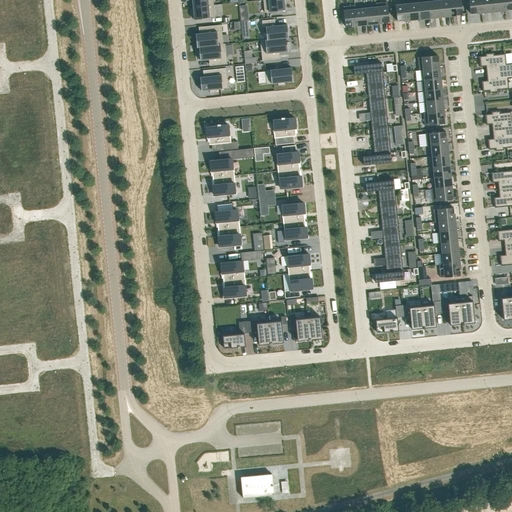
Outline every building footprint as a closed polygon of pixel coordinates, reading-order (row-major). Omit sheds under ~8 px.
[(284,0),(265,0),(263,0),(264,13),(285,11),(284,0)] [(428,0),(417,1),(419,19),(429,18),(428,0)] [(438,0),(430,0),(428,0),(429,18),(440,17),(439,2),(438,0)] [(439,2),(440,17),(451,16),(449,0),(439,2)] [(460,0),(453,0),(449,0),(451,16),(462,15),(460,0)] [(479,0),(468,0),(470,14),(481,13),(479,0)] [(479,0),(481,13),(492,12),(490,0),(479,0)] [(490,0),(492,12),(503,10),(501,0),(490,0)] [(511,0),(501,0),(503,10),(511,9),(511,0)] [(417,1),(406,3),(406,5),(408,20),(419,19),(417,1)] [(387,2),(375,3),(376,6),(378,23),(389,22),(387,2)] [(213,5),(192,8),(194,20),(215,18),(213,5)] [(355,5),(343,7),(343,10),(344,17),(345,27),(356,26),(354,7),(355,7),(355,5)] [(355,7),(354,7),(356,26),(367,24),(365,7),(366,7),(366,5),(355,7)] [(406,5),(395,6),(397,21),(408,20),(406,5)] [(366,7),(365,7),(367,24),(378,23),(376,6),(366,7)] [(274,19),(262,21),(262,27),(265,27),(267,40),(286,38),(286,39),(288,39),(287,24),(275,26),(274,19)] [(207,33),(195,34),(197,48),(199,48),(199,47),(223,45),(223,44),(221,25),(206,26),(207,33)] [(267,40),(260,41),(262,61),(277,59),(276,53),(287,52),(287,50),(289,49),(289,42),(287,43),(286,39),(286,38),(267,40)] [(199,52),(197,52),(198,59),(200,58),(200,61),(212,60),(212,66),(227,64),(225,44),(223,44),(223,45),(199,47),(199,48),(199,52)] [(486,56),(479,57),(479,58),(480,67),(487,66),(487,73),(486,73),(486,74),(511,70),(511,63),(506,64),(505,54),(494,55),(493,53),(485,54),(486,56)] [(437,55),(417,58),(419,71),(421,70),(439,68),(437,55)] [(381,63),(353,66),(354,75),(366,73),(382,71),(381,63)] [(211,76),(200,77),(201,91),(209,90),(210,93),(216,92),(216,90),(227,89),(225,68),(211,70),(211,76)] [(291,68),(265,70),(266,84),(278,83),(278,86),(285,85),(284,83),(293,82),(291,70),(291,68)] [(439,68),(421,70),(422,81),(440,79),(439,68)] [(488,81),(481,81),(482,91),(482,92),(489,91),(489,93),(497,92),(497,90),(508,89),(507,79),(511,78),(511,70),(486,74),(488,74),(488,81)] [(382,71),(366,73),(368,101),(385,99),(382,71)] [(440,79),(422,81),(423,91),(441,90),(440,79)] [(398,84),(391,85),(392,95),(399,94),(398,84)] [(441,90),(423,91),(424,102),(442,100),(441,90)] [(385,99),(368,101),(371,128),(388,127),(385,99)] [(442,100),(424,102),(425,112),(425,113),(443,111),(442,100)] [(425,112),(423,113),(424,126),(444,124),(443,111),(425,113),(425,112)] [(491,114),(485,115),(485,116),(486,125),(493,124),(493,131),(492,131),(492,132),(511,129),(511,122),(511,112),(500,113),(499,111),(491,112),(491,114)] [(281,119),(273,120),(274,129),(274,138),(279,137),(291,136),(295,136),(295,129),(295,128),(294,118),(284,119),(284,118),(281,118),(281,119)] [(217,126),(207,127),(208,137),(209,137),(209,145),(223,143),(224,150),(238,149),(237,142),(230,142),(229,134),(228,125),(220,125),(220,124),(217,125),(217,126)] [(401,125),(393,126),(394,135),(402,134),(401,125)] [(388,127),(371,128),(374,156),(391,154),(388,127)] [(494,139),(487,139),(488,149),(488,150),(495,149),(495,151),(503,150),(503,148),(511,147),(511,129),(492,132),(493,132),(494,139)] [(445,132),(425,134),(426,146),(429,146),(447,144),(445,132)] [(291,136),(279,137),(280,144),(292,143),(291,136)] [(447,144),(429,146),(430,157),(448,155),(447,144)] [(283,153),(277,154),(278,163),(277,163),(278,171),(299,169),(298,162),(299,162),(298,152),(295,152),(295,146),(282,147),(283,153)] [(240,150),(232,150),(233,159),(240,158),(240,150)] [(374,156),(362,157),(363,165),(392,162),(391,154),(374,156)] [(448,155),(430,157),(431,167),(449,166),(448,155)] [(231,159),(210,161),(211,171),(212,171),(213,178),(234,176),(233,168),(232,168),(231,159)] [(449,166),(431,167),(432,178),(450,176),(449,166)] [(299,169),(278,171),(279,179),(280,189),(301,186),(300,176),(299,169)] [(511,170),(491,173),(492,183),(499,182),(499,189),(498,189),(498,190),(511,188),(511,170)] [(214,185),(213,185),(214,195),(235,193),(234,184),(234,176),(213,178),(214,185)] [(450,176),(432,178),(433,188),(433,189),(451,187),(450,176)] [(393,180),(365,183),(366,192),(378,191),(378,190),(394,189),(393,180)] [(255,187),(248,188),(249,198),(256,197),(255,187)] [(433,188),(431,189),(432,202),(452,200),(451,187),(433,189),(433,188)] [(500,197),(493,197),(494,207),(494,208),(511,205),(511,188),(498,190),(499,190),(500,197)] [(394,189),(378,190),(378,191),(381,218),(397,216),(394,189)] [(271,190),(258,191),(259,199),(272,198),(271,190)] [(272,198),(259,199),(260,215),(268,215),(267,206),(272,205),(272,198)] [(303,203),(282,205),(283,214),(282,214),(283,222),(304,220),(303,214),(304,213),(303,203)] [(227,211),(216,212),(217,222),(218,229),(239,227),(238,219),(237,219),(237,210),(233,210),(232,204),(226,204),(227,211)] [(453,208),(433,210),(434,222),(437,222),(454,220),(453,208)] [(397,216),(381,218),(383,245),(400,244),(397,216)] [(304,220),(283,222),(284,230),(285,230),(286,240),(307,238),(306,227),(305,227),(304,220)] [(454,220),(437,222),(438,233),(455,231),(454,220)] [(219,236),(218,236),(219,247),(240,244),(239,235),(240,235),(239,227),(218,229),(219,236)] [(511,229),(497,231),(497,232),(498,241),(505,240),(505,247),(504,247),(504,248),(511,246),(511,229)] [(284,230),(277,231),(278,243),(286,242),(286,240),(285,230),(284,230)] [(455,231),(438,233),(439,243),(457,241),(455,231)] [(262,241),(254,242),(255,250),(263,249),(262,241)] [(457,241),(439,243),(440,254),(458,252),(457,241)] [(400,244),(383,245),(386,273),(403,271),(400,244)] [(506,255),(499,256),(500,265),(500,266),(511,264),(511,246),(504,248),(505,248),(506,255)] [(458,252),(440,254),(441,264),(441,265),(459,263),(458,252)] [(308,254),(287,256),(288,266),(289,274),(309,271),(309,265),(310,265),(308,254)] [(287,256),(280,257),(281,266),(288,266),(287,256)] [(274,258),(266,259),(267,275),(276,274),(274,258)] [(242,261),(221,263),(222,274),(223,274),(223,280),(244,278),(243,270),(242,261)] [(441,264),(439,265),(440,278),(460,276),(459,263),(441,265),(441,264)] [(291,290),(284,291),(285,298),(299,296),(299,290),(312,289),(311,278),(310,278),(309,271),(289,274),(289,282),(290,281),(291,290)] [(386,273),(375,274),(375,283),(404,280),(403,271),(386,273)] [(224,287),(223,287),(224,298),(245,296),(244,286),(245,286),(244,278),(223,280),(224,287)] [(472,296),(459,297),(459,302),(460,302),(462,325),(463,325),(463,324),(474,323),(472,296)] [(511,296),(501,298),(503,320),(511,318),(511,296)] [(447,299),(442,300),(443,308),(448,307),(450,325),(461,324),(461,325),(462,325),(460,302),(459,302),(448,303),(447,299)] [(433,305),(421,306),(423,329),(424,329),(424,328),(436,327),(435,314),(441,313),(440,301),(433,302),(433,305)] [(409,304),(402,305),(403,317),(410,316),(411,329),(422,328),(422,329),(423,329),(421,306),(409,307),(409,304)] [(396,317),(375,320),(376,325),(376,332),(382,332),(390,331),(390,332),(392,332),(392,331),(398,330),(397,317),(403,317),(402,305),(395,306),(396,317)] [(295,315),(290,316),(290,324),(295,323),(296,336),(297,336),(297,341),(304,340),(308,340),(309,341),(310,340),(307,318),(295,319),(295,315)] [(281,321),(268,322),(271,344),(272,344),(283,342),(281,325),(286,324),(285,316),(280,317),(281,321)] [(320,317),(307,318),(310,340),(311,340),(311,339),(322,338),(320,317)] [(257,320),(249,321),(250,333),(257,332),(258,340),(258,345),(265,344),(270,344),(270,345),(271,344),(268,322),(257,323),(257,320)] [(239,334),(222,335),(223,341),(224,348),(229,348),(237,347),(238,348),(240,348),(240,347),(245,346),(244,333),(250,333),(249,321),(238,322),(239,334)] [(336,420),(342,426),(348,419),(342,414),(336,420)] [(194,467),(203,468),(204,460),(195,459),(194,467)] [(272,474),(240,477),(242,498),(274,495),(272,474)]
